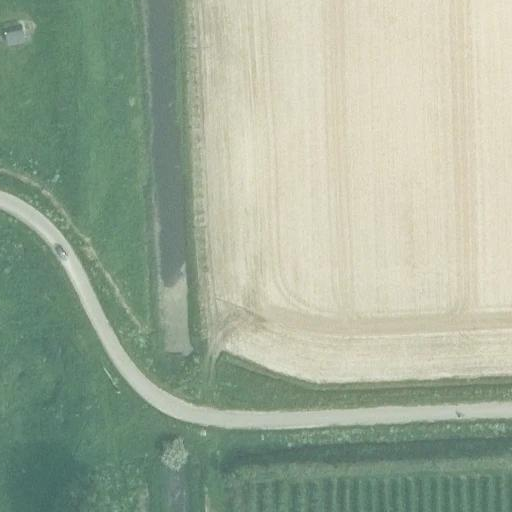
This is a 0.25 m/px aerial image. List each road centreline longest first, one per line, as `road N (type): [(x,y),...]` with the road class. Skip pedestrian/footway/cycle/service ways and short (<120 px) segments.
road 1 (unclassified): [(511,410),(244,419),(202,417),(150,395)]
road 2 (unclassified): [(0,199),(57,243),(114,354),(150,395)]
